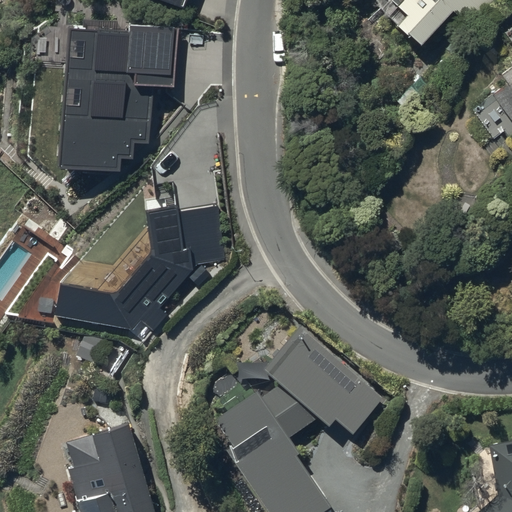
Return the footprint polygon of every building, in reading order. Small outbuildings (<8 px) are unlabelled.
[(139,0),(182,15),(187,0),(139,0)] [(393,0),(406,12),(395,23),(418,45),(453,10),(468,26),(493,0),(393,0)] [(511,27),(505,34),(511,43),(511,65),(501,74),(509,84),(492,96),(511,121),(511,27)] [(382,396),(299,326),(263,369),(279,383),(261,395),(258,390),(214,421),(229,443),(223,447),(268,511),(319,511),(331,504),(295,453),(300,449),(289,434),(317,414),(329,424),(334,417),(352,432),(382,396)] [(154,511),(127,420),(65,440),(72,466),(68,467),(81,511),(154,511)] [(511,511),(511,440),(490,445),(497,493),(475,511),(511,511)]
